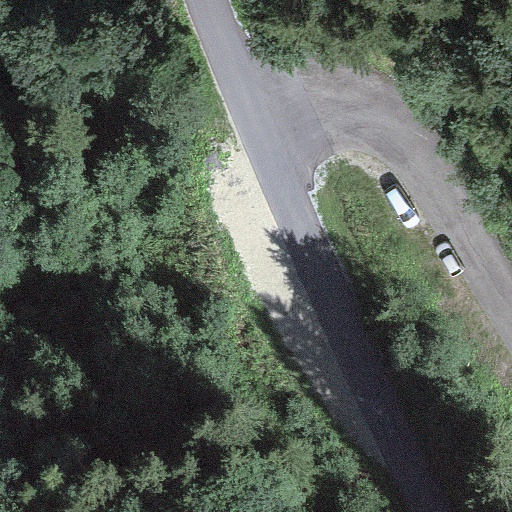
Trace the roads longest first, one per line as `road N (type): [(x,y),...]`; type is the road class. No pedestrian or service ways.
road 1 (unclassified): [(250,107),(432,511)]
road 2 (track): [(250,107),(340,106),(380,120),(409,142),(511,313)]
